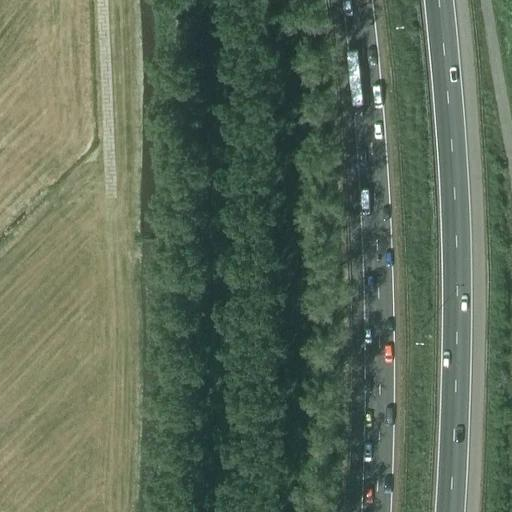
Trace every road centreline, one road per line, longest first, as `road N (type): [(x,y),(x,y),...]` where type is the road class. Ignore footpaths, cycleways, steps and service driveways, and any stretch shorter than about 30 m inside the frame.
road 1 (motorway): [(357,0),(381,349),(375,511)]
road 2 (motorway): [(448,511),(458,344),(438,0)]
